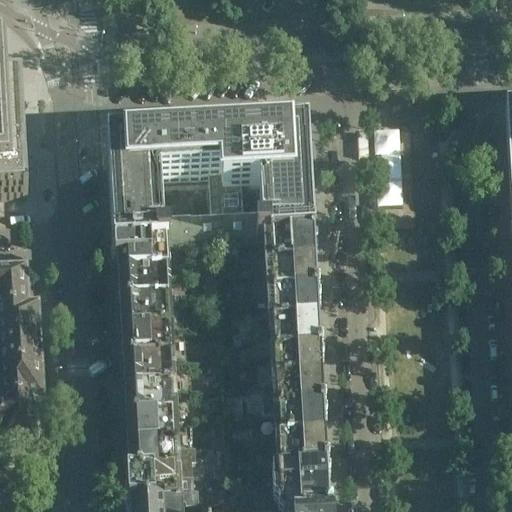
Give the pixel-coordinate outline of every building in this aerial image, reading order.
[(0,51),(0,203),(24,202),(16,66),(0,51)] [(313,244),(313,243),(314,243),(311,235),(313,235),(307,134),(106,145),(111,244),(111,246),(112,246),(113,255),(164,252),(260,246),(264,246),(310,244),(313,244)] [(311,264),(310,244),(264,246),(266,274),(313,272),(313,267),(314,267),(313,264),(311,264)] [(171,279),(170,266),(165,266),(164,252),(113,255),(114,282),(171,279)] [(313,299),(312,280),(314,280),(314,277),(313,272),(266,274),(268,303),(315,301),(315,299),(313,299)] [(0,314),(26,313),(25,289),(27,288),(28,287),(29,286),(30,285),(30,284),(30,283),(30,281),(30,280),(30,279),(29,278),(28,277),(27,277),(26,276),(25,276),(24,276),(0,276),(0,314)] [(167,309),(166,295),(172,295),(171,279),(114,282),(116,312),(167,309)] [(314,322),(313,302),(315,302),(315,301),(268,303),(269,332),(316,330),(316,325),(316,321),(314,322)] [(172,338),(171,323),(168,324),(167,309),(116,312),(117,341),(172,338)] [(0,346),(37,344),(36,320),(36,313),(26,313),(0,314),(0,346)] [(316,357),(315,338),(317,338),(317,335),(316,330),(269,332),(271,362),(319,359),(318,357),(316,357)] [(171,367),(170,353),(173,352),(172,338),(117,341),(119,370),(171,367)] [(0,376),(39,374),(37,344),(0,346),(0,376)] [(318,380),(316,360),(319,360),(319,359),(271,362),(273,390),(320,388),(320,383),(320,380),(318,380)] [(176,396),(175,381),(172,381),(171,367),(119,370),(120,399),(176,396)] [(41,404),(39,374),(0,376),(0,406),(31,405),(41,404)] [(320,416),(319,396),(321,396),(321,393),(320,393),(320,388),(273,390),(275,420),(322,417),(322,416),(320,416)] [(174,426),(173,410),(177,410),(176,396),(120,399),(122,429),(174,426)] [(33,434),(31,405),(0,406),(0,418),(1,442),(3,442),(4,446),(33,445),(34,445),(35,444),(36,443),(37,443),(37,442),(38,440),(38,438),(37,437),(37,436),(36,435),(35,435),(34,435),(33,434)] [(321,438),(320,419),(322,419),(322,417),(275,420),(276,449),(323,446),(323,441),(323,438),(321,438)] [(178,454),(177,439),(175,439),(174,426),(122,429),(124,457),(178,454)] [(323,474),(322,455),(324,454),(324,451),(323,451),(323,446),(276,449),(278,478),(325,475),(325,474),(323,474)] [(177,484),(176,468),(179,468),(178,454),(124,457),(125,486),(177,484)] [(327,509),(326,497),(327,497),(326,494),(324,494),(323,477),(325,477),(325,475),(278,478),(277,478),(278,511),(331,511),(327,509)] [(243,509),(241,480),(228,481),(230,510),(243,509)] [(182,511),(182,498),(178,498),(177,484),(125,486),(126,511),(182,511)]
